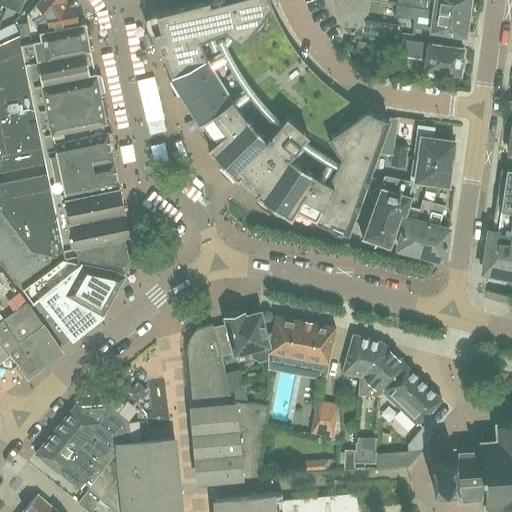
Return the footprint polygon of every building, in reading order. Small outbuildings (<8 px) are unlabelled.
[(0,0),(0,23),(7,5),(19,10),(22,0),(0,0)] [(64,7),(60,1),(61,0),(38,0),(36,3),(27,15),(28,23),(27,24),(28,32),(20,33),(14,23),(0,29),(0,111),(35,105),(41,134),(41,135),(104,122),(83,21),(76,22),(75,18),(78,16),(77,9),(74,10),(74,5),(64,7)] [(238,174),(242,176),(262,152),(274,163),(254,187),(257,189),(256,190),(256,191),(290,215),(293,210),(295,207),(316,218),(316,219),(348,232),(380,144),(389,119),(385,117),(366,110),(365,109),(348,99),(337,91),(323,80),(310,67),(301,57),(292,44),(285,32),(276,14),(271,3),(270,0),(206,0),(162,12),(149,15),(154,32),(161,52),(162,51),(172,73),(171,74),(177,85),(185,99),(200,121),(200,120),(214,139),(208,145),(237,175),(238,174)] [(369,0),(331,0),(338,13),(351,32),(369,6),(369,0)] [(397,0),(397,4),(467,14),(468,10),(468,9),(472,7),(472,0),(397,0)] [(431,30),(465,36),(465,35),(468,33),(470,24),(467,21),(467,14),(397,4),(395,14),(432,20),(431,30)] [(459,73),(460,67),(463,66),(464,58),(462,55),(463,47),(404,39),(402,54),(426,58),(425,68),(424,76),(440,78),(441,70),(459,73)] [(0,141),(41,134),(35,105),(0,111),(0,141)] [(452,162),(455,140),(433,137),(434,127),(418,125),(414,158),(452,162)] [(52,175),(113,165),(107,133),(52,143),(47,151),(52,173),(52,175)] [(0,172),(32,166),(37,160),(34,144),(41,135),(41,134),(0,141),(0,172)] [(391,155),(407,157),(408,146),(393,144),(391,155)] [(406,166),(407,157),(391,155),(390,164),(406,166)] [(449,184),(452,162),(414,158),(412,180),(449,184)] [(58,207),(120,196),(113,165),(52,175),(58,207)] [(511,276),(511,168),(506,167),(495,232),(486,230),(482,265),(487,272),(511,276)] [(58,207),(52,175),(52,173),(0,183),(0,205),(2,214),(25,245),(27,247),(30,249),(31,250),(35,252),(36,252),(61,257),(126,272),(133,259),(120,196),(58,207)] [(415,192),(418,182),(385,175),(380,187),(362,238),(389,246),(402,212),(405,213),(410,196),(409,196),(410,191),(415,192)] [(418,254),(433,203),(423,200),(417,220),(405,217),(397,245),(400,249),(418,254)] [(437,259),(444,255),(447,228),(438,225),(443,205),(433,203),(418,254),(437,259)] [(18,294),(39,276),(61,257),(36,252),(35,252),(31,250),(30,249),(27,247),(25,245),(2,214),(0,211),(0,270),(0,271),(18,294)] [(102,314),(126,272),(61,257),(39,276),(102,314)] [(26,376),(30,376),(60,352),(58,350),(59,349),(18,294),(0,271),(0,343),(11,357),(26,376)] [(71,342),(98,321),(104,316),(102,314),(39,276),(18,294),(59,349),(69,340),(71,342)] [(270,343),(272,331),(264,333),(259,311),(244,315),(243,312),(240,313),(239,313),(239,312),(238,312),(237,312),(237,311),(236,311),(235,311),(234,311),(233,311),(233,312),(232,312),(231,312),(231,313),(230,313),(230,314),(229,314),(229,315),(229,316),(226,317),(227,324),(213,327),(220,355),(234,351),(250,348),(252,358),(258,362),(270,359),(268,353),(270,343)] [(326,364),(335,326),(276,314),(272,331),(270,343),(268,353),(326,364)] [(258,476),(266,404),(232,400),(228,387),(225,375),(225,373),(213,327),(212,323),(200,326),(199,327),(196,328),(194,330),(193,331),(189,337),(187,340),(186,348),(186,356),(191,406),(198,405),(205,480),(258,476)] [(360,378),(382,342),(352,335),(342,373),(360,378)] [(378,396),(378,393),(406,365),(382,342),(360,378),(358,394),(378,396)] [(6,361),(11,357),(0,343),(0,362),(4,359),(6,361)] [(412,395),(407,389),(419,377),(406,365),(378,393),(378,396),(382,391),(400,409),(412,395)] [(238,370),(225,373),(225,375),(228,387),(241,384),(238,370)] [(414,423),(440,398),(419,377),(407,389),(412,395),(400,409),(414,423)] [(119,403),(130,409),(136,397),(124,392),(119,403)] [(332,436),(339,403),(317,399),(310,432),(332,436)] [(82,409),(77,404),(36,454),(79,489),(84,482),(88,486),(116,449),(116,443),(129,441),(127,421),(109,407),(82,409)] [(511,511),(511,421),(493,424),(493,426),(497,426),(498,438),(495,438),(496,442),(482,443),(482,438),(480,438),(481,448),(456,450),(456,447),(453,448),(455,462),(432,464),(434,491),(447,489),(448,495),(457,494),(458,505),(461,504),(461,503),(484,501),(485,508),(487,508),(486,511),(511,511)] [(407,451),(420,450),(434,433),(423,424),(406,444),(407,451)] [(180,511),(178,480),(174,438),(171,438),(134,441),(129,442),(129,441),(116,443),(116,449),(88,486),(86,489),(88,490),(78,503),(89,511),(90,511),(100,500),(115,511),(180,511)] [(357,466),(377,467),(377,440),(360,440),(360,446),(358,446),(357,466)] [(343,469),(354,468),(355,450),(344,450),(343,469)] [(301,470),(329,469),(329,460),(300,461),(301,470)] [(282,499),(281,492),(214,498),(215,511),(357,511),(355,492),(282,499)] [(56,511),(37,495),(22,511),(56,511)]
